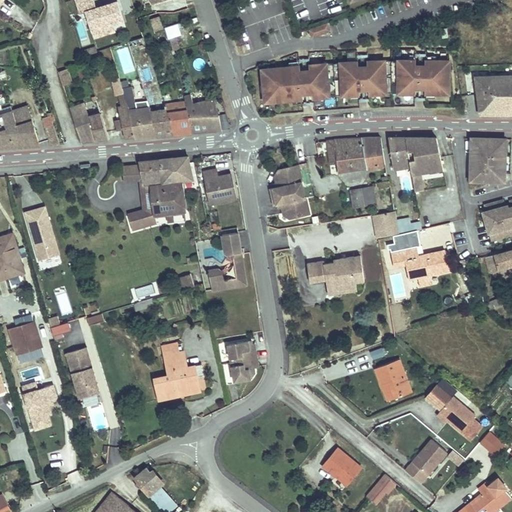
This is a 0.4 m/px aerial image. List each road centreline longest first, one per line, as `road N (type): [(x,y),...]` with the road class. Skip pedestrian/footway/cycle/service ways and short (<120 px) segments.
road 1 (residential): [(206,433),(266,390),(276,365),(248,150)]
road 2 (residential): [(511,126),(355,126),(265,136)]
road 3 (residential): [(226,69),(459,0)]
road 4 (residential): [(238,139),(0,159)]
road 5 (unknown): [(272,379),(298,389),(447,509)]
road 6 (residential): [(38,511),(163,448)]
